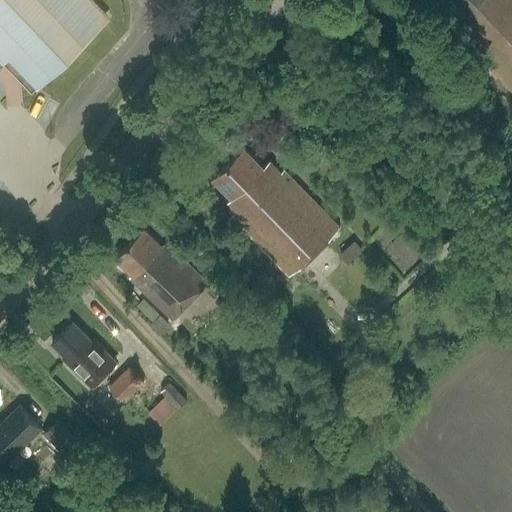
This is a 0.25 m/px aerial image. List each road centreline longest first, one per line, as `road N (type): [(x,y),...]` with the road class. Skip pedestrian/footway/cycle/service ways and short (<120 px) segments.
road 1 (secondary): [(0,309),(265,0)]
road 2 (unclassified): [(511,255),(265,0)]
